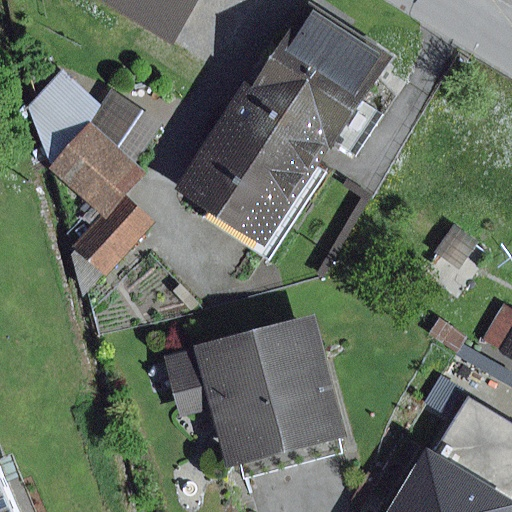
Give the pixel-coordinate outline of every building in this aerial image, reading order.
[(303,1),(242,89),(327,145),(384,57),(303,1)] [(49,166),(98,108),(61,71),(29,105),(49,166)] [(242,89),(238,83),(168,190),(259,249),(327,145),(242,89)] [(98,108),(87,125),(132,166),(159,124),(110,90),(98,108)] [(132,166),(87,125),(49,166),(46,169),(98,218),(71,247),(104,277),(152,224),(122,197),(142,176),(132,166)] [(452,227),(434,254),(457,270),(475,243),(452,227)] [(511,316),(503,311),(484,341),(511,358),(511,316)] [(310,315),(188,347),(189,352),(162,359),(178,418),(207,410),(222,471),(240,466),(244,480),(340,455),(336,440),(342,438),(310,315)] [(510,511),(511,509),(511,425),(464,397),(429,454),(421,449),(382,511),(510,511)] [(0,511),(37,511),(4,431),(0,432),(0,511)]
